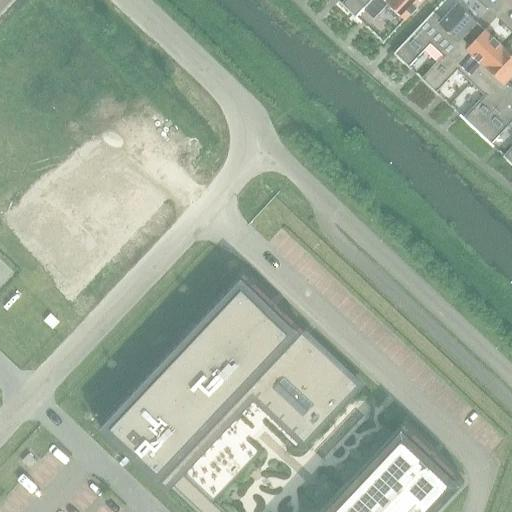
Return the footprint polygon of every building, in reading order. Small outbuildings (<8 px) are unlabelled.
[(343,0),(341,3),(355,17),(364,8),(371,0),(343,0)] [(371,0),(364,8),(373,17),(387,2),(405,19),(422,0),(371,0)] [(430,42),(443,55),(461,37),(461,38),(477,21),(462,7),(455,14),(451,10),(442,19),(433,11),(393,53),(408,66),(430,42)] [(443,55),(421,78),(435,92),(457,68),(471,81),(503,46),(489,33),(483,40),(478,35),(469,45),(461,38),(461,37),(443,55)] [(511,54),(503,46),(471,81),(484,94),(462,117),(476,130),(511,92),(511,85),(507,81),(511,75),(511,67),(511,65),(511,54)] [(511,92),(476,130),(490,143),(511,119),(511,92)] [(511,145),(503,155),(511,164),(511,145)] [(243,274),(99,426),(128,453),(134,446),(137,449),(131,456),(165,488),(170,483),(201,511),(224,511),(214,502),(213,502),(180,471),(263,383),(315,431),(359,384),(307,334),(301,341),(297,337),(303,331),(275,303),(268,310),(265,307),(271,300),(243,274)] [(434,511),(464,481),(403,425),(321,511),(434,511)]
